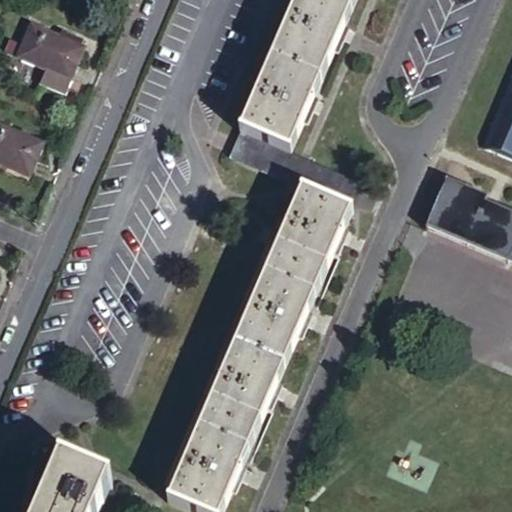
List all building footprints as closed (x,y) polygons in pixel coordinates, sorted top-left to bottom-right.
[(300,0),(243,134),(292,154),(357,0),(300,0)] [(60,33),(33,21),(19,54),(49,66),(72,76),(85,43),(80,41),(60,33)] [(63,27),(60,33),(80,41),(82,35),(63,27)] [(511,64),(476,148),(511,164),(511,64)] [(72,76),(49,66),(44,79),(67,88),(72,76)] [(43,142),(0,123),(0,162),(29,175),(43,142)] [(303,190),(353,212),(365,185),(292,154),(243,134),(233,159),(303,190)] [(424,232),(511,269),(511,218),(482,205),(485,200),(445,183),(424,232)] [(168,500),(197,511),(223,511),(353,212),(303,190),(168,500)] [(43,511),(104,511),(116,487),(65,465),(43,511)]
